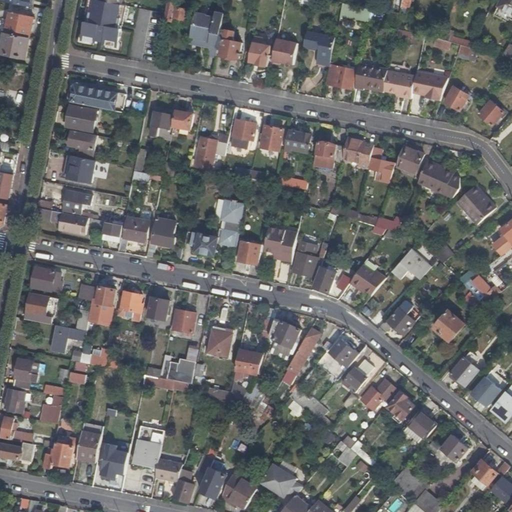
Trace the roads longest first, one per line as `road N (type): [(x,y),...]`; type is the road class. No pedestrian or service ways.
road 1 (residential): [(14,244),(321,305),(374,338),(511,453)]
road 2 (residential): [(511,180),(482,146),(461,139),(53,59)]
road 3 (residential): [(14,244),(53,59)]
road 4 (residential): [(155,511),(0,480)]
